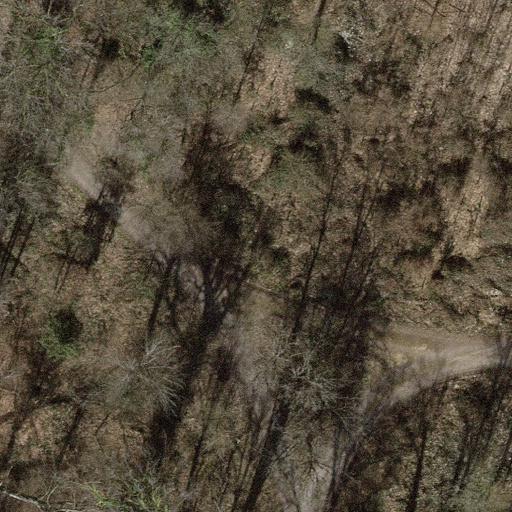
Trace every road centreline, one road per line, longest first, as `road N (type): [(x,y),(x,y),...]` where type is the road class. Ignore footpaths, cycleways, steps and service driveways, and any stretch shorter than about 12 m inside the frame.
road 1 (track): [(0,72),(53,145),(219,290),(295,511)]
road 2 (track): [(219,290),(464,344),(511,347)]
road 3 (track): [(307,511),(321,460),(375,394),(464,344)]
